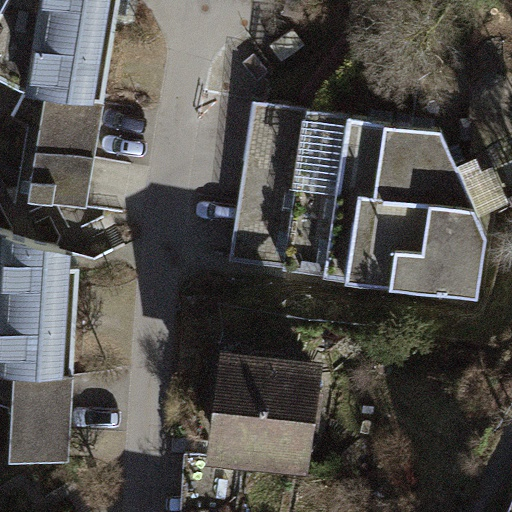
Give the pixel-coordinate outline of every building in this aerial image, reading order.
[(0,0),(0,72),(25,87),(47,89),(104,100),(120,0),(0,0)] [(287,0),(285,13),(304,18),(308,0),(287,0)] [(293,29),(271,45),(283,61),(305,45),(293,29)] [(342,33),(299,98),(321,102),(360,45),(342,33)] [(104,100),(47,89),(28,193),(85,203),(104,100)] [(441,126),(256,97),(232,258),(477,294),(488,236),(478,216),(457,164),(441,126)] [(478,155),(457,164),(478,216),(510,202),(495,164),(483,168),(478,155)] [(70,246),(0,222),(0,365),(15,367),(74,372),(81,265),(70,265),(70,246)] [(327,356),(223,342),(208,456),(249,461),(312,469),(327,356)] [(74,372),(15,367),(9,455),(69,459),(74,372)] [(243,511),(249,461),(208,456),(185,452),(181,511),(243,511)]
